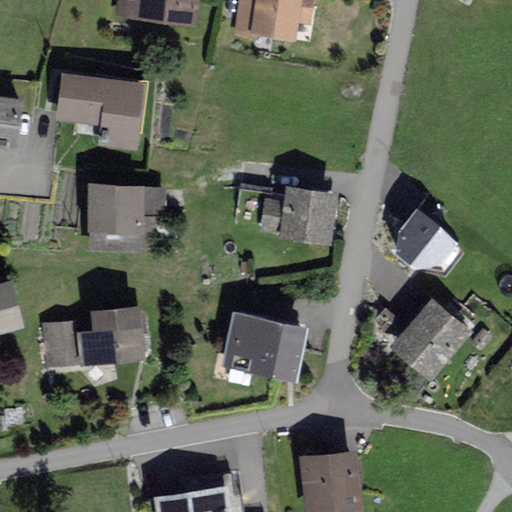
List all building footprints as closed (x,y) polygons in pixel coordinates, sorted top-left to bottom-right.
[(203,0),(119,0),(116,25),(198,36),(203,0)] [(244,0),(239,38),(299,47),(302,28),(313,30),(317,0),(244,0)] [(447,0),(468,13),(479,0),(447,0)] [(152,87),(68,76),(61,127),(105,133),(102,149),(144,155),(152,87)] [(0,150),(26,152),(30,102),(0,99),(0,150)] [(168,189),(96,188),(94,254),(157,255),(158,231),(167,231),(168,189)] [(344,198),(295,189),(292,208),(270,204),(265,233),(287,237),(336,245),(344,198)] [(436,274),(463,237),(418,203),(390,241),(436,274)] [(0,338),(28,331),(16,284),(0,287),(0,338)] [(437,304),(394,355),(436,390),(479,337),(437,304)] [(80,324),(45,328),(50,373),(153,361),(147,308),(97,314),(99,335),(81,337),(80,324)] [(314,333),(239,315),(226,370),(301,387),(314,333)] [(366,511),(357,456),(306,459),(310,511),(366,511)] [(237,511),(234,491),(162,500),(162,511),(237,511)]
